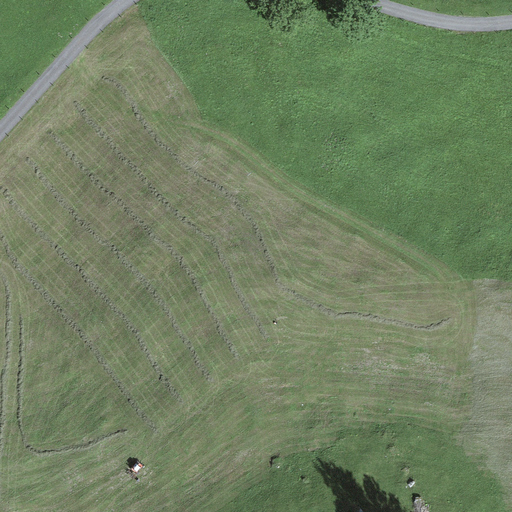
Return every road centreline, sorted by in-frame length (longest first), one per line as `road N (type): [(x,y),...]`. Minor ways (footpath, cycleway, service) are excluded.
road 1 (unclassified): [(127,0),(0,131)]
road 2 (unclassified): [(511,22),(448,23),(360,0)]
